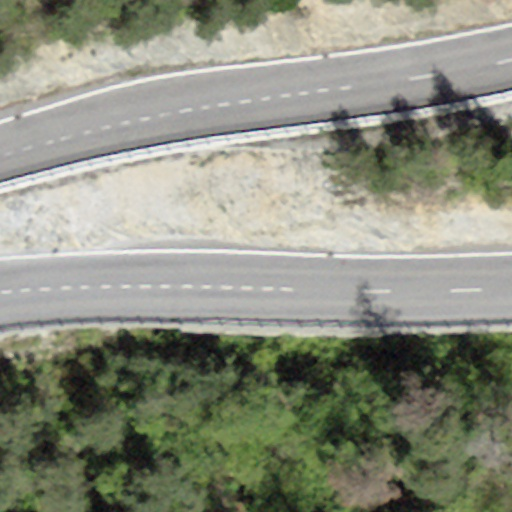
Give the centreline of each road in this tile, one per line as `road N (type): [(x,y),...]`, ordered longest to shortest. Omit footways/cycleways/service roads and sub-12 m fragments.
road 1 (unclassified): [(0,153),(156,109),(511,59)]
road 2 (unclassified): [(511,287),(0,288)]
